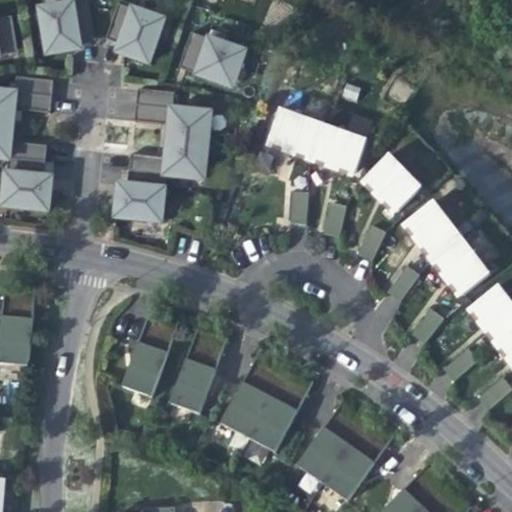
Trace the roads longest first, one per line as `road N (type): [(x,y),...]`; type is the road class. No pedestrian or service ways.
road 1 (residential): [(511,483),(427,407),(335,345),(160,265),(87,251)]
road 2 (residential): [(87,251),(49,459),(48,511)]
road 3 (residential): [(94,79),(76,248)]
